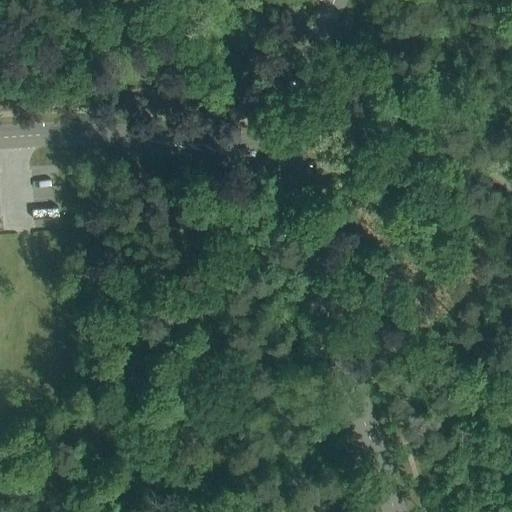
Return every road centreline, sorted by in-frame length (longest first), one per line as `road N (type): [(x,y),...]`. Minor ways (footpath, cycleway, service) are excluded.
road 1 (unclassified): [(397,511),(283,149)]
road 2 (unclassified): [(283,149),(157,126),(0,135)]
road 3 (unclassified): [(283,149),(340,0)]
